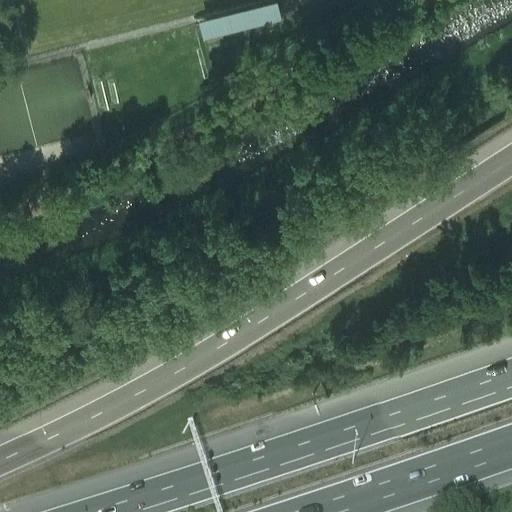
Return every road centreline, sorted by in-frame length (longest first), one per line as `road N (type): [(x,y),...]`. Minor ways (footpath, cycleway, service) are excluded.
road 1 (motorway): [(511,156),(164,376),(0,461)]
road 2 (motorway): [(511,377),(105,511)]
road 3 (motorway): [(315,511),(511,445)]
